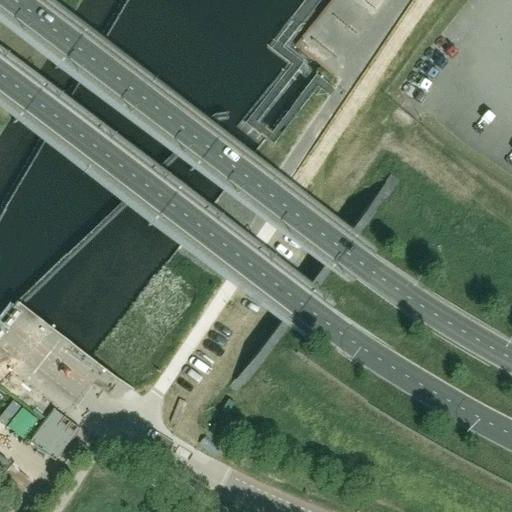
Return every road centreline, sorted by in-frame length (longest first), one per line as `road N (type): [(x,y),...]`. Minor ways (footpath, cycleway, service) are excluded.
road 1 (primary): [(0,76),(302,307),(511,435)]
road 2 (primary): [(511,358),(344,250),(13,0)]
road 3 (tertiary): [(291,511),(223,482),(100,408)]
road 4 (unclassified): [(100,408),(20,511)]
road 5 (tertiary): [(100,408),(0,327)]
